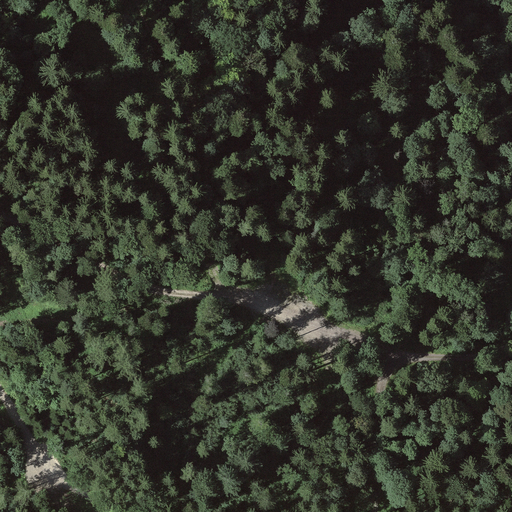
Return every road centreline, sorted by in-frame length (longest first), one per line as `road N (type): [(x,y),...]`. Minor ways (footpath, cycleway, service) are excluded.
road 1 (track): [(0,216),(158,289),(247,303),(423,358),(478,357),(511,344)]
road 2 (track): [(129,511),(52,476),(0,393)]
road 3 (track): [(371,511),(386,347)]
